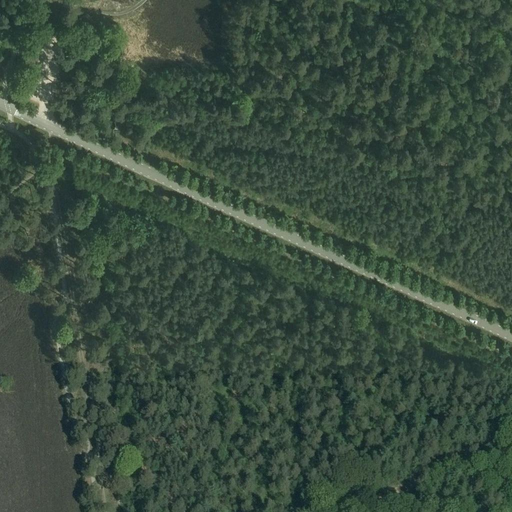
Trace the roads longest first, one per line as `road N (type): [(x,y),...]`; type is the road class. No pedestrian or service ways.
road 1 (tertiary): [(511,336),(0,102)]
road 2 (track): [(511,425),(350,511)]
road 3 (track): [(143,0),(127,19),(96,9),(30,8)]
